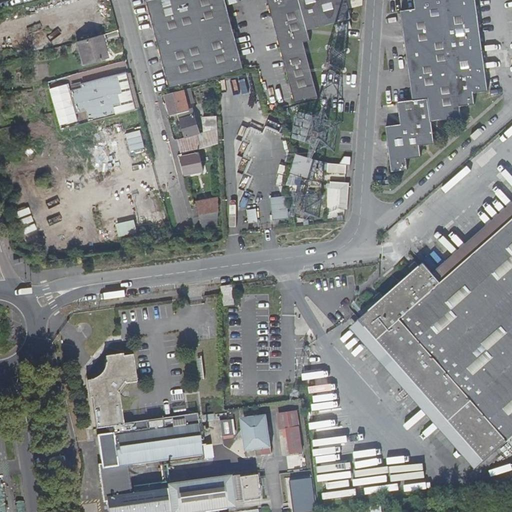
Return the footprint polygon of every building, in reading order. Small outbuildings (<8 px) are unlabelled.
[(148,0),(147,0),(170,88),(215,76),(244,69),(225,0),(148,0)] [(268,0),(295,103),(318,97),(304,43),(311,41),(308,30),(352,18),(347,0),(268,0)] [(401,124),(386,126),(392,172),(408,170),(407,159),(422,157),(420,145),(435,143),(432,122),(462,118),(460,106),(475,104),(474,93),(489,91),(476,0),(414,0),(416,9),(401,11),(413,100),(398,102),(401,124)] [(0,50),(59,35),(53,12),(0,26),(0,50)] [(337,32),(352,28),(350,21),(336,25),(337,32)] [(107,57),(102,34),(93,37),(77,41),(83,64),(107,57)] [(83,88),(70,91),(73,101),(74,104),(75,108),(78,119),(79,125),(94,121),(116,115),(114,106),(121,104),(118,93),(116,84),(119,83),(118,79),(119,79),(118,75),(82,84),(83,88)] [(182,154),(214,146),(213,115),(204,118),(204,133),(199,134),(193,110),(189,111),(184,91),(166,96),(170,116),(180,114),(186,137),(178,139),(182,154)] [(0,128),(6,127),(17,124),(14,113),(0,116),(0,128)] [(126,157),(139,153),(130,118),(117,122),(126,157)] [(0,138),(8,136),(6,127),(0,128),(0,138)] [(186,175),(204,172),(199,153),(182,157),(186,175)] [(319,162),(296,155),(291,174),(314,180),(319,162)] [(351,166),(351,158),(344,158),(340,165),(328,164),(328,173),(346,174),(347,166),(351,166)] [(350,183),(331,182),(330,189),(341,190),(339,209),(348,209),(348,206),(350,183)] [(273,221),(274,221),(289,219),(286,197),(273,199),(270,199),(273,221)] [(196,201),(199,216),(218,211),(218,198),(196,201)] [(258,222),(256,209),(247,211),(249,223),(258,222)] [(202,229),(217,225),(217,220),(218,211),(199,216),(202,229)] [(485,461),(511,436),(511,219),(442,282),(425,264),(372,310),(366,316),(364,318),(362,320),(485,461)] [(137,381),(133,354),(107,358),(107,363),(105,369),(102,373),(97,377),(91,379),(98,428),(108,427),(124,425),(119,393),(117,391),(124,381),(126,383),(137,381)] [(297,409),(278,412),(280,429),(286,428),(289,452),(302,451),(297,409)] [(164,511),(226,503),(226,481),(151,491),(150,487),(144,488),(145,491),(132,493),(127,494),(124,464),(129,463),(201,454),(197,414),(124,425),(108,427),(109,432),(98,433),(102,463),(98,463),(103,501),(108,501),(108,511),(164,511)] [(272,446),(268,414),(251,415),(254,448),(255,447),(256,455),(271,453),(270,446),(272,446)] [(232,418),(219,420),(221,436),(234,434),(232,418)] [(127,494),(132,493),(129,463),(124,464),(127,494)] [(262,501),(259,472),(236,475),(238,503),(262,501)] [(291,482),(291,490),(308,488),(307,480),(291,482)] [(310,511),(308,488),(291,490),(293,511),(310,511)]
